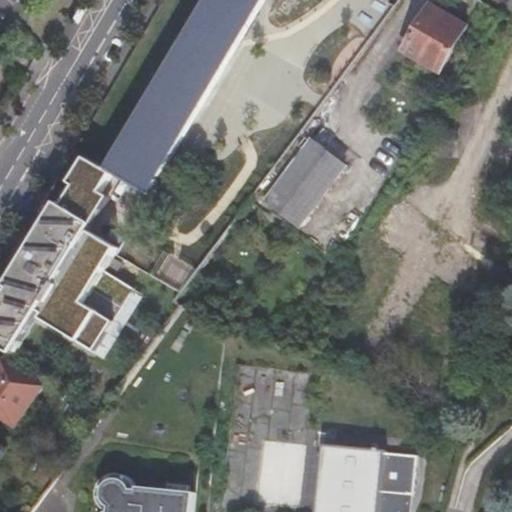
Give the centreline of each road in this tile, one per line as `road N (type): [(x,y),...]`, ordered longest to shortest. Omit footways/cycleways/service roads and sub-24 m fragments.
road 1 (secondary): [(0,193),(113,0)]
road 2 (unknown): [(328,0),(223,188)]
